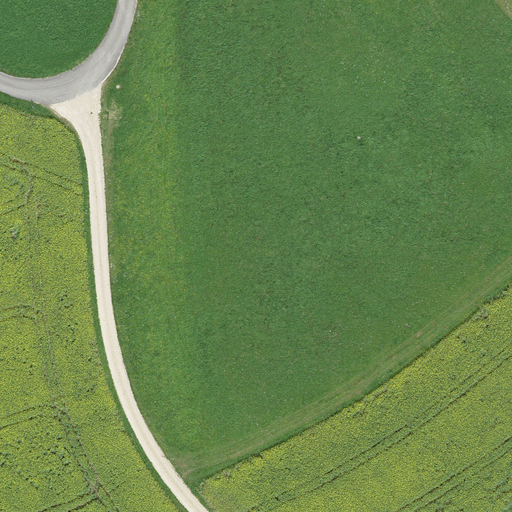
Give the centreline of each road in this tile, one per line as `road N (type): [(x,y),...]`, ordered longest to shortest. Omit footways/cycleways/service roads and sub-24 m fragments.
road 1 (track): [(199,511),(169,477),(127,397),(103,268),(94,151),(73,90)]
road 2 (track): [(511,267),(354,380),(209,445),(169,477)]
